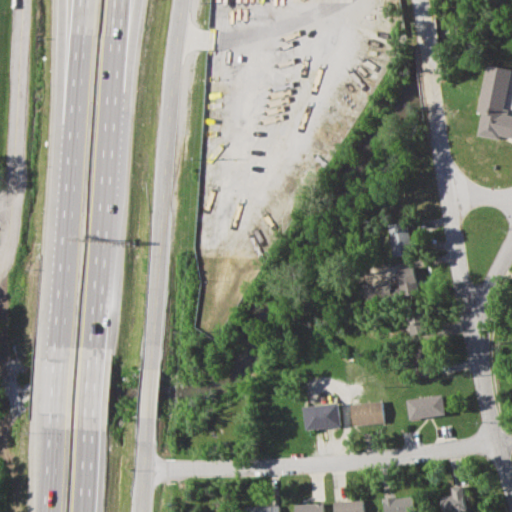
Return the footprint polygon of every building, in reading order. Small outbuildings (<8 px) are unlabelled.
[(478,134),(500,138),(500,136),(511,137),(511,115),(504,114),(511,68),(487,64),(479,112),(482,112),(478,134)] [(413,253),(408,221),(390,224),(395,256),(413,253)] [(398,268),(401,296),(419,294),(416,266),(398,268)] [(410,333),(424,333),(424,309),(409,310),(410,333)] [(447,413),(444,393),(408,399),(410,419),(447,413)] [(352,424),(384,423),(383,401),(351,402),(352,424)] [(306,428),(341,426),(340,403),(304,405),(306,428)] [(442,495),(443,511),(457,511),(467,511),(465,485),(453,486),(453,494),(442,495)] [(382,498),(383,511),(414,511),(413,495),(382,498)] [(333,511),(363,511),(363,500),(333,501),(333,511)] [(294,511),(322,511),(322,502),(294,503),(294,511)]
